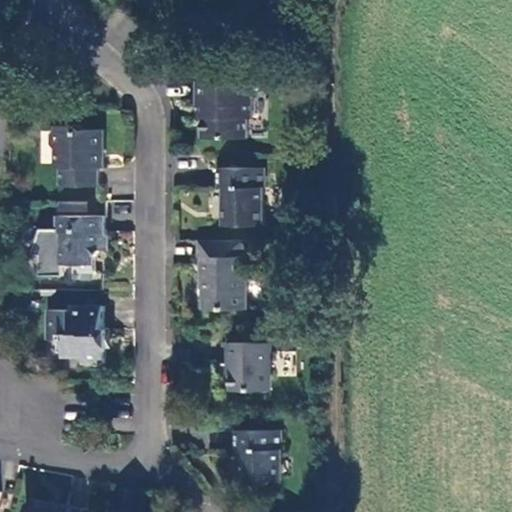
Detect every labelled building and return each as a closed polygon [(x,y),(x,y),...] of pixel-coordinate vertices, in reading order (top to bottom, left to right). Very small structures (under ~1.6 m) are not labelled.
[(252,80),(198,80),(198,100),(203,101),(203,117),(203,137),(248,137),(247,118),(253,117),(252,80)] [(103,167),(103,130),(85,131),(80,126),(56,127),(56,129),(51,131),(50,145),(56,150),(56,163),(61,168),(61,185),(98,185),(98,167),(103,167)] [(264,226),(263,169),(218,170),(218,190),(222,190),(223,225),(264,226)] [(106,217),(60,217),(60,230),(42,230),(33,257),(40,260),(40,280),(65,280),(65,268),(79,268),(84,273),(96,273),(96,256),(101,251),(109,251),(109,237),(106,233),(106,217)] [(243,257),(243,241),(199,241),(198,259),(200,259),(201,278),(204,278),(203,312),(246,311),(246,257),(243,257)] [(72,310),(49,310),(50,339),(63,340),(64,353),(69,357),(84,357),(84,364),(106,363),(106,348),(111,348),(110,329),(104,329),(104,305),(72,306),(72,310)] [(271,343),(228,344),(229,364),(220,364),(221,391),(271,392),(271,343)] [(281,432),(235,433),(236,453),(240,453),(241,482),(282,482),(281,432)] [(83,511),(84,511),(33,500),(26,505),(25,511),(83,511)]
